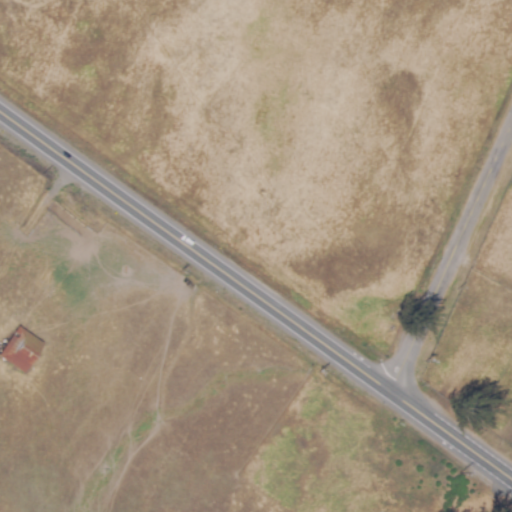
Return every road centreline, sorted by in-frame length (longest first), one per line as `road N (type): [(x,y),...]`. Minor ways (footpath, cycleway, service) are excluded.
road 1 (secondary): [(511,479),(0,110)]
road 2 (residential): [(405,404),(413,354),(511,135)]
